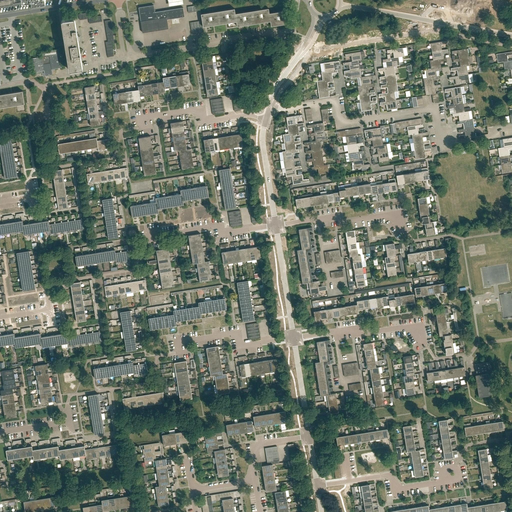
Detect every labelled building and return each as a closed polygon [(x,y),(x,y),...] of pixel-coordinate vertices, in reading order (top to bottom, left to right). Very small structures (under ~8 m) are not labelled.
[(155,12),(154,6),(153,5),(138,7),(142,32),(168,28),(167,20),(184,17),(183,7),(155,12)] [(226,23),(236,21),(235,13),(234,8),(217,11),(219,24),(226,23)] [(254,23),(260,22),(262,22),(270,21),(269,13),(268,8),(252,11),(254,23)] [(286,10),(269,13),(270,21),(271,26),(276,25),(278,25),(279,24),(288,23),(286,10)] [(217,11),(201,14),(202,20),(203,26),(211,25),(213,25),(219,24),(217,11)] [(247,25),(248,24),(254,23),(252,11),(235,13),(236,21),(237,26),(245,25),(247,25)] [(75,29),(73,18),(63,20),(71,70),(81,68),(79,58),(81,58),(80,53),(81,53),(82,52),(83,49),(82,50),(79,49),(78,49),(76,37),(77,37),(80,35),(80,36),(81,36),(79,33),(78,32),(77,33),(76,28),(75,29)] [(442,50),(441,44),(446,44),(446,41),(430,43),(432,52),(442,50)] [(398,57),(404,56),(403,48),(387,50),(387,53),(393,52),(394,58),(398,57)] [(459,58),(469,57),(467,48),(451,51),(452,54),(458,53),(459,58)] [(443,58),(442,53),(448,52),(447,49),(442,50),(432,52),(433,60),(443,58)] [(62,68),(60,55),(59,50),(47,52),(41,52),(42,56),(42,57),(32,59),(34,72),(44,71),(45,76),(53,75),(52,69),(62,68)] [(364,51),(344,54),(345,57),(351,56),(351,61),(351,62),(358,60),(358,61),(364,60),(363,58),(365,58),(364,51)] [(508,61),(507,55),(511,54),(511,51),(497,54),(498,62),(504,62),(504,61),(508,61)] [(202,64),(213,62),(212,56),(201,57),(202,64)] [(400,65),(399,63),(398,57),(394,58),(390,58),(388,59),(382,59),(383,62),(386,62),(387,67),(389,67),(394,66),(400,65)] [(467,66),(470,65),(469,57),(459,58),(455,59),(453,59),(453,62),(459,61),(460,67),(466,66),(467,66)] [(431,69),(441,67),(440,62),(446,61),(445,58),(443,58),(433,60),(429,60),(431,69)] [(345,62),(342,63),(343,66),(346,65),(347,68),(349,68),(349,70),(360,69),(364,68),(363,65),(359,65),(358,61),(358,60),(351,62),(351,61),(345,62)] [(339,61),(323,63),(324,71),(334,70),(334,68),(337,68),(337,66),(339,65),(339,63),(339,61)] [(203,70),(214,69),(213,62),(202,64),(203,70)] [(395,75),(394,66),(389,67),(387,67),(378,69),(379,71),(384,71),(385,76),(395,75)] [(468,74),(467,66),(466,66),(460,67),(451,68),(451,71),(457,70),(458,75),(458,76),(464,75),(468,74)] [(441,67),(431,69),(425,69),(426,78),(436,76),(435,71),(441,70),(441,67)] [(214,69),(203,70),(204,77),(215,75),(214,69)] [(322,80),(332,79),(332,73),(337,72),(337,69),(334,70),(324,71),(321,72),(322,80)] [(349,70),(344,71),(344,74),(344,76),(345,76),(347,75),(347,77),(350,77),(351,79),(359,77),(361,77),(360,69),(349,70)] [(186,74),(182,74),(184,85),(190,84),(189,73),(188,71),(185,71),(186,74)] [(179,75),(176,75),(177,86),(184,85),(182,74),(182,72),(179,72),(179,75)] [(169,76),(171,87),(177,86),(176,75),(175,73),(173,73),(173,76),(169,76)] [(455,79),(455,85),(466,83),(469,83),(468,74),(464,75),(458,76),(458,75),(451,77),(448,77),(449,80),(455,79)] [(205,83),(216,82),(215,75),(204,77),(205,83)] [(359,77),(361,85),(361,86),(371,84),(370,79),(376,78),(375,75),(361,77),(359,77)] [(386,84),(396,83),(395,75),(385,76),(379,77),(380,80),(382,80),(382,83),(386,82),(386,84)] [(165,88),(171,87),(169,76),(163,78),(163,82),(165,88)] [(439,79),(439,76),(436,76),(426,78),(423,78),(424,87),(434,85),(433,80),(439,79)] [(322,80),(316,81),(318,89),(328,88),(327,82),(333,81),(332,79),(322,80)] [(165,92),(165,88),(163,82),(157,83),(159,93),(165,92)] [(206,90),(217,88),(216,82),(205,83),(206,90)] [(142,85),(138,86),(138,90),(140,96),(146,95),(144,85),(144,83),(141,83),(142,85)] [(152,94),(159,93),(157,83),(151,84),(152,94)] [(361,85),(357,86),(359,95),(369,93),(368,87),(374,87),(373,83),(371,84),(361,86),(361,85)] [(394,92),(398,91),(396,83),(386,84),(381,85),(381,88),(387,87),(388,92),(388,93),(394,92)] [(146,95),(152,94),(151,84),(144,85),(146,95)] [(425,95),(432,94),(436,94),(435,88),(441,87),(440,84),(434,85),(424,87),(425,95)] [(86,94),(95,92),(94,86),(85,87),(86,94)] [(328,88),(318,89),(319,98),(329,96),(328,91),(334,90),(334,87),(328,88)] [(451,97),(462,95),(460,87),(450,88),(444,89),(445,92),(451,91),(452,97),(451,97)] [(217,88),(206,90),(207,96),(218,94),(217,88)] [(140,100),(140,96),(138,90),(132,91),(134,101),(140,100)] [(6,93),(8,106),(16,105),(24,104),(22,91),(12,92),(11,92),(6,93)] [(127,102),(134,101),(132,91),(126,92),(127,102)] [(121,103),(127,102),(126,92),(119,93),(121,103)] [(370,101),(369,96),(375,95),(374,92),(369,93),(359,95),(360,103),(370,101)] [(396,100),(394,92),(388,93),(388,92),(379,94),(379,97),(385,96),(385,101),(396,100)] [(114,104),(121,103),(119,93),(113,94),(114,104)] [(453,105),(463,103),(462,95),(451,97),(452,97),(446,97),(446,100),(452,99),(453,105)] [(361,109),(358,109),(358,112),(361,111),(371,110),(370,104),(376,103),(376,100),(375,100),(372,101),(370,101),(360,103),(361,109)] [(385,101),(380,102),(380,105),(386,104),(387,110),(397,108),(396,100),(385,101)] [(464,112),(464,111),(463,103),(453,105),(447,106),(448,109),(453,108),(454,113),(464,112)] [(90,119),(99,118),(99,114),(100,114),(101,114),(104,114),(104,115),(106,115),(106,110),(103,111),(98,111),(89,113),(90,119)] [(469,119),(468,111),(464,111),(464,112),(454,113),(452,113),(452,116),(458,115),(459,121),(469,119)] [(297,124),(297,118),(302,117),(302,114),(286,117),(287,125),(297,124)] [(99,118),(90,119),(91,126),(100,124),(99,118)] [(464,129),(474,127),(473,119),(469,119),(459,121),(457,121),(457,124),(463,123),(464,129)] [(288,134),(299,132),(298,127),(304,126),(303,123),(297,124),(287,125),(288,134)] [(314,133),(324,131),(323,123),(307,125),(308,128),(313,127),(314,132),(314,133)] [(418,133),(417,128),(423,127),(423,124),(420,125),(417,125),(414,125),(411,126),(408,126),(407,126),(408,135),(411,135),(411,134),(418,133)] [(464,129),(458,129),(459,132),(464,132),(465,137),(475,135),(474,127),(464,129)] [(381,136),(380,128),(364,130),(366,139),(371,138),(381,136)] [(320,140),(326,139),(324,131),(314,133),(314,132),(308,133),(309,136),(315,135),(315,141),(320,140)] [(294,141),(293,136),(299,135),(299,132),(288,134),(283,134),(284,143),(294,141)] [(423,141),(422,135),(428,135),(427,132),(418,133),(411,134),(411,135),(413,143),(423,141)] [(93,136),(95,136),(94,133),(89,134),(90,139),(91,148),(98,147),(97,141),(96,138),(92,138),(93,138),(93,136)] [(358,134),(355,135),(352,135),(349,136),(346,136),(345,136),(347,145),(357,143),(362,142),(362,137),(361,134),(358,134)] [(383,144),(381,136),(371,138),(366,139),(366,141),(372,141),(373,146),(383,144)] [(504,147),(511,145),(511,137),(503,139),(504,147)] [(110,139),(104,140),(105,150),(105,149),(108,148),(109,149),(112,149),(110,139)] [(105,150),(104,140),(97,141),(98,147),(98,151),(99,151),(98,150),(102,149),(102,151),(105,150)] [(296,150),(296,149),(295,144),(300,143),(300,140),(294,141),(284,143),(285,151),(296,150)] [(321,148),(320,140),(315,141),(304,143),(304,146),(310,145),(311,150),(321,148)] [(424,149),(423,144),(429,143),(429,140),(423,141),(413,143),(414,151),(424,149)] [(357,143),(347,145),(348,153),(358,151),(357,146),(363,145),(362,142),(357,143)] [(59,153),(66,152),(64,143),(58,144),(59,153)] [(377,154),(388,152),(386,144),(383,144),(373,146),(370,146),(371,149),(377,148),(377,154)] [(510,155),(509,149),(511,148),(511,145),(504,147),(498,148),(500,157),(510,155)] [(312,158),(323,157),(321,148),(311,150),(305,151),(306,154),(311,153),(312,158)] [(424,149),(414,151),(415,159),(426,158),(425,152),(430,151),(430,148),(424,149)] [(293,158),(293,153),(298,152),(298,149),(296,149),(296,150),(285,151),(282,152),(283,160),(293,158)] [(363,159),(366,159),(365,153),(364,153),(364,150),(358,151),(348,153),(349,161),(353,161),(360,160),(360,159),(363,159)] [(374,154),(371,155),(372,155),(372,157),(378,157),(379,162),(389,160),(388,152),(377,154),(374,154)] [(511,163),(510,158),(511,157),(511,154),(510,155),(500,157),(501,165),(511,163)] [(295,167),(295,166),(294,161),(300,160),(299,157),(293,158),(283,160),(285,168),(295,167)] [(324,165),(323,157),(312,158),(307,159),(307,162),(313,161),(314,167),(324,165)] [(360,160),(353,161),(354,169),(370,167),(369,163),(364,164),(363,159),(360,159),(360,160)] [(511,165),(511,162),(511,163),(501,165),(502,173),(511,171),(511,168),(511,166),(511,165)] [(329,173),(327,164),(324,165),(314,167),(311,167),(312,170),(317,169),(318,175),(329,173)] [(296,175),(295,170),(301,169),(300,166),(295,166),(295,167),(285,168),(286,177),(292,176),(296,175)] [(127,167),(120,168),(122,179),(121,177),(125,177),(125,178),(128,178),(127,167)] [(122,179),(120,168),(113,170),(115,180),(115,178),(118,178),(119,179),(122,179)] [(230,168),(219,170),(220,177),(231,175),(230,168)] [(54,177),(63,176),(62,169),(52,171),(54,177)] [(115,180),(113,170),(107,171),(108,181),(108,179),(112,179),(112,180),(115,180)] [(108,181),(107,171),(100,172),(102,182),(102,180),(105,180),(105,181),(108,181)] [(102,182),(100,172),(93,173),(95,183),(95,182),(98,181),(99,182),(102,182)] [(92,182),(92,184),(95,183),(93,173),(87,174),(88,184),(89,184),(88,183),(92,182)] [(292,176),(293,184),(309,182),(308,179),(303,179),(302,174),(296,175),(292,176)] [(231,175),(220,177),(221,183),(232,181),(231,175)] [(395,178),(388,179),(389,182),(390,191),(397,190),(395,178)] [(232,181),(221,183),(222,189),(233,188),(232,181)] [(206,186),(200,187),(202,198),(208,197),(207,186),(206,186)] [(200,187),(193,188),(195,199),(202,198),(200,187)] [(193,188),(187,189),(189,200),(195,199),(193,188)] [(233,188),(222,189),(223,196),(234,194),(233,188)] [(187,189),(180,190),(181,192),(181,194),(182,201),(183,201),(189,200),(187,189)] [(181,194),(175,195),(177,206),(184,205),(183,201),(182,201),(181,194)] [(234,194),(223,196),(224,202),(235,200),(234,194)] [(302,198),(303,207),(309,206),(308,194),(301,195),(301,196),(302,198)] [(175,195),(168,196),(170,207),(177,206),(175,195)] [(168,196),(162,197),(164,208),(170,207),(168,196)] [(417,198),(418,205),(427,203),(430,203),(429,196),(426,197),(417,198)] [(162,197),(155,198),(156,200),(156,202),(157,209),(158,209),(164,208),(162,197)] [(112,198),(102,199),(103,206),(113,205),(112,198)] [(235,200),(224,202),(225,209),(236,207),(235,200)] [(67,201),(58,203),(59,209),(68,208),(67,201)] [(156,202),(150,203),(152,214),(159,213),(158,209),(157,209),(156,202)] [(150,203),(144,204),(145,215),(152,214),(150,203)] [(144,204),(137,205),(139,216),(145,215),(144,204)] [(131,206),(130,206),(132,217),(139,216),(137,205),(131,206)] [(430,222),(429,215),(420,217),(421,223),(424,223),(430,222)] [(82,219),(75,220),(77,231),(77,229),(80,229),(80,230),(84,230),(84,229),(82,219)] [(49,220),(42,222),(43,232),(49,231),(50,230),(49,224),(49,220)] [(75,220),(69,221),(70,232),(71,232),(71,230),(74,230),(74,231),(77,231),(75,220)] [(22,221),(16,222),(17,232),(23,231),(24,231),(23,225),(23,223),(22,221)] [(69,221),(62,222),(64,233),(64,231),(67,231),(67,232),(70,232),(69,221)] [(62,222),(56,223),(57,234),(58,234),(57,232),(60,232),(61,233),(64,233),(62,222)] [(49,224),(50,230),(49,231),(50,235),(51,235),(51,234),(54,233),(54,235),(57,234),(56,223),(49,224)] [(23,225),(24,231),(23,231),(24,235),(31,234),(29,224),(23,225)] [(311,282),(310,278),(315,278),(315,274),(310,275),(309,272),(314,271),(314,268),(309,268),(308,265),(313,264),(313,261),(308,262),(307,258),(312,258),(311,254),(307,255),(306,252),(314,250),(314,247),(310,248),(310,244),(314,244),(314,240),(309,241),(309,238),(313,237),(313,234),(308,234),(308,231),(312,230),(312,227),(299,229),(302,249),(297,250),(302,283),(309,282),(311,282)] [(117,230),(108,232),(109,238),(109,239),(119,237),(117,230)] [(347,244),(344,244),(345,247),(348,247),(348,250),(357,249),(360,248),(359,242),(356,243),(347,244)] [(400,249),(402,248),(401,242),(399,242),(399,245),(396,246),(395,247),(394,247),(394,243),(385,244),(386,251),(395,249),(400,248),(400,249)] [(358,255),(357,249),(348,250),(349,256),(349,257),(352,256),(358,255)] [(115,250),(108,251),(109,261),(116,260),(115,253),(115,250)] [(128,251),(121,252),(123,263),(123,261),(126,261),(127,262),(130,262),(130,261),(128,251)] [(115,253),(116,260),(116,264),(117,264),(117,262),(120,262),(120,263),(123,263),(121,252),(115,253)] [(76,256),(75,256),(77,266),(84,265),(82,255),(76,256)] [(146,290),(145,280),(138,281),(139,291),(140,291),(139,290),(143,289),(143,291),(146,290)] [(248,280),(237,282),(238,289),(249,287),(249,286),(248,280)] [(365,280),(356,281),(351,282),(348,282),(349,284),(349,289),(353,288),(353,285),(355,285),(355,284),(356,284),(357,288),(366,286),(365,280)] [(71,290),(81,288),(80,281),(70,283),(71,290)] [(139,291),(138,281),(131,282),(133,292),(133,291),(136,290),(136,292),(139,291)] [(133,292),(131,282),(125,283),(126,293),(126,292),(129,291),(130,293),(133,292)] [(426,283),(427,286),(428,294),(435,293),(433,285),(431,285),(430,282),(426,283)] [(126,293),(125,283),(118,284),(120,294),(119,293),(123,292),(123,294),(126,293)] [(120,294),(118,284),(111,285),(113,295),(113,294),(116,293),(116,295),(120,294)] [(109,295),(110,296),(113,295),(111,285),(104,286),(106,297),(106,295),(109,295)] [(319,291),(326,290),(326,286),(322,287),(322,286),(318,287),(310,288),(311,295),(320,293),(319,291)] [(249,287),(238,289),(239,295),(250,294),(250,293),(250,292),(249,287)] [(250,294),(239,295),(240,302),(251,300),(251,299),(250,294)] [(223,298),(218,299),(220,310),(226,309),(225,298),(224,298),(223,298)] [(217,299),(212,300),(213,311),(220,310),(218,299),(217,299)] [(210,300),(205,301),(207,312),(213,311),(212,300),(211,300),(210,300)] [(251,300),(240,302),(241,308),(252,306),(252,305),(251,300)] [(204,301),(198,302),(199,306),(201,313),(207,312),(205,301),(204,301)] [(198,306),(193,307),(195,318),(201,317),(201,313),(199,306),(198,306)] [(252,306),(241,308),(242,314),(253,313),(253,312),(253,311),(252,306)] [(192,307),(187,308),(188,319),(195,318),(193,307),(192,307)] [(185,308),(180,309),(182,320),(188,319),(187,308),(186,308),(185,308)] [(179,309),(173,310),(174,313),(174,314),(175,314),(176,321),(182,320),(180,309),(179,309)] [(130,310),(120,312),(121,319),(131,317),(131,312),(130,311),(130,310)] [(253,313),(242,314),(243,321),(254,320),(254,319),(254,318),(253,313)] [(85,314),(75,315),(77,322),(86,320),(85,314)] [(173,314),(168,315),(170,326),(176,325),(176,321),(175,314),(174,314),(173,314)] [(167,315),(162,316),(164,327),(170,326),(168,315),(167,315)] [(161,316),(155,317),(157,328),(164,327),(162,316),(161,316)] [(149,318),(148,318),(150,329),(151,329),(157,328),(155,317),(154,317),(149,318)] [(77,335),(73,336),(75,346),(75,345),(78,344),(78,346),(82,345),(80,335),(80,332),(77,332),(77,335)] [(100,332),(93,333),(95,343),(95,342),(98,341),(98,343),(101,342),(102,342),(100,332)] [(14,333),(7,334),(8,344),(15,343),(14,337),(14,336),(14,333)] [(40,333),(33,334),(35,344),(41,343),(40,337),(41,337),(40,335),(40,333)] [(66,333),(60,334),(61,344),(67,343),(68,343),(67,337),(66,333)] [(93,333),(87,334),(88,344),(89,344),(88,343),(91,342),(92,344),(95,343),(93,333)] [(87,334),(80,335),(82,345),(82,344),(85,343),(85,345),(88,344),(87,334)] [(14,337),(15,343),(15,347),(22,346),(21,336),(14,337)] [(41,337),(40,337),(41,343),(42,347),(48,346),(47,336),(41,337)] [(67,337),(68,343),(67,343),(68,348),(69,347),(69,346),(72,346),(72,347),(75,346),(73,336),(67,337)] [(326,350),(331,349),(331,346),(326,347),(325,343),(330,343),(330,339),(316,342),(320,361),(315,362),(320,396),(323,395),(327,394),(329,394),(328,391),(333,390),(333,387),(328,387),(327,384),(332,383),(331,380),(327,381),(326,377),(331,377),(330,373),(326,374),(325,371),(330,370),(329,367),(324,368),(324,364),(329,363),(332,363),(334,363),(333,359),(328,360),(328,357),(332,356),(332,353),(327,353),(326,350)] [(135,343),(125,344),(126,351),(137,349),(136,349),(136,348),(135,343)] [(454,365),(451,366),(453,377),(459,376),(457,367),(457,363),(456,359),(454,359),(453,359),(454,365)] [(145,364),(139,364),(141,375),(141,374),(144,373),(145,374),(145,375),(148,374),(146,363),(146,362),(145,362),(145,364)] [(479,397),(491,395),(490,390),(494,389),(490,362),(475,364),(474,364),(476,375),(475,375),(475,377),(479,397)] [(120,364),(119,364),(121,374),(127,373),(126,363),(121,364),(121,363),(119,363),(120,364)] [(133,366),(134,372),(133,372),(133,373),(134,376),(135,376),(134,375),(138,374),(138,376),(141,375),(139,364),(139,365),(139,363),(138,363),(138,365),(133,365),(133,366)] [(238,377),(246,376),(244,364),(239,365),(240,370),(237,370),(238,377)] [(107,366),(108,376),(115,375),(113,365),(108,366),(108,365),(107,365),(107,366)] [(94,368),(95,379),(102,378),(100,367),(95,368),(95,367),(94,367),(94,368)] [(163,392),(162,392),(156,393),(157,404),(158,404),(157,402),(161,402),(161,403),(164,403),(163,392)] [(157,404),(156,393),(149,394),(151,405),(151,403),(154,403),(154,404),(157,404)] [(98,394),(88,395),(89,402),(99,400),(98,395),(100,395),(100,394),(98,394)] [(151,405),(149,394),(143,396),(144,406),(144,404),(148,404),(148,405),(151,405)] [(144,406),(143,396),(136,397),(138,407),(137,405),(141,405),(141,406),(144,406)] [(138,407),(136,397),(129,398),(131,408),(131,406),(134,406),(134,407),(138,407)] [(128,407),(128,408),(131,408),(129,398),(122,399),(124,409),(124,407),(128,407)] [(279,412),(280,423),(287,422),(285,411),(279,412)] [(274,424),(280,423),(279,412),(272,413),(274,424)] [(268,425),(274,424),(272,413),(266,414),(268,425)] [(261,426),(268,425),(266,414),(260,415),(261,426)] [(255,427),(261,426),(260,415),(253,416),(255,427)] [(245,421),(247,432),(254,431),(252,420),(245,421)] [(241,433),(247,432),(245,421),(239,422),(241,433)] [(234,434),(241,433),(239,422),(233,423),(234,434)] [(228,435),(234,434),(233,423),(226,424),(228,435)] [(103,426),(93,428),(94,434),(104,433),(104,432),(103,427),(105,427),(105,426),(103,426)] [(181,432),(183,442),(190,441),(188,431),(188,430),(181,432)] [(162,435),(164,445),(170,444),(169,434),(164,434),(164,432),(162,433),(162,435)] [(177,443),(183,442),(181,432),(175,433),(177,443)] [(207,439),(205,439),(206,443),(218,442),(218,441),(217,436),(222,436),(222,432),(205,435),(207,435),(207,439)] [(170,444),(177,443),(175,433),(169,434),(170,444)] [(440,447),(442,446),(451,445),(450,438),(441,440),(439,440),(440,447)] [(224,444),(223,441),(218,441),(218,442),(206,443),(206,444),(208,443),(209,447),(207,447),(207,452),(214,451),(219,450),(218,445),(224,444)] [(144,449),(143,449),(143,453),(155,451),(154,446),(160,446),(159,442),(142,445),(144,445),(144,449)] [(415,450),(417,450),(416,446),(419,446),(420,446),(419,443),(416,444),(414,445),(414,444),(406,445),(407,452),(411,451),(415,450)] [(118,444),(111,445),(113,456),(113,454),(116,454),(117,455),(120,455),(118,444)] [(113,456),(111,445),(105,446),(107,457),(106,455),(110,455),(110,456),(113,456)] [(85,450),(84,446),(78,447),(79,456),(85,455),(86,455),(85,450)] [(107,457),(105,446),(98,447),(100,458),(100,456),(103,456),(104,457),(107,457)] [(21,458),(27,457),(25,447),(19,448),(21,458)] [(100,458),(98,447),(92,448),(94,459),(94,457),(97,457),(97,458),(100,458)] [(14,459),(21,458),(19,448),(13,449),(14,459)] [(90,458),(90,459),(94,459),(92,448),(85,450),(86,455),(85,455),(86,460),(86,458),(90,458)] [(7,460),(14,459),(13,449),(6,450),(7,460)] [(215,457),(226,455),(225,449),(219,450),(214,451),(215,457)] [(452,451),(443,452),(444,459),(454,457),(454,455),(457,454),(457,450),(452,451)] [(161,454),(160,451),(155,451),(143,453),(143,454),(145,453),(146,457),(144,457),(145,462),(155,460),(156,460),(156,455),(161,454)] [(216,463),(227,462),(226,455),(215,457),(216,463)] [(421,463),(421,462),(421,458),(425,458),(426,458),(425,455),(420,456),(412,458),(413,464),(421,463)] [(156,466),(167,465),(166,458),(156,460),(155,460),(156,466)] [(217,470),(228,468),(227,462),(216,463),(217,470)] [(414,470),(422,469),(422,466),(423,466),(423,465),(426,464),(427,464),(426,462),(421,462),(421,463),(413,464),(414,470)] [(263,472),(273,470),(272,464),(268,465),(262,466),(263,472)] [(157,473),(168,471),(167,465),(156,466),(157,473)] [(228,468),(217,470),(218,476),(229,475),(228,468)] [(264,479),(274,477),(273,470),(263,472),(264,479)] [(158,479),(169,477),(168,471),(157,473),(158,479)] [(166,485),(170,484),(169,477),(158,479),(159,486),(166,485)] [(265,485),(275,483),(274,477),(264,479),(265,485)] [(275,483),(265,485),(266,491),(280,489),(280,487),(276,488),(275,483)] [(369,484),(361,485),(362,492),(370,491),(370,486),(371,486),(371,484),(369,484)] [(167,491),(166,485),(159,486),(155,486),(156,493),(167,491)] [(276,498),(286,497),(285,490),(275,492),(276,498)] [(157,499),(168,497),(167,491),(156,493),(157,499)] [(129,506),(127,496),(123,496),(123,494),(120,494),(121,497),(123,507),(129,506)] [(127,496),(129,506),(135,505),(134,495),(127,496)] [(49,497),(51,508),(57,507),(58,507),(56,496),(49,497)] [(45,509),(51,508),(49,497),(43,498),(45,509)] [(116,509),(123,507),(121,497),(114,498),(116,509)] [(168,497),(157,499),(158,506),(169,504),(168,497)] [(277,505),(288,503),(286,497),(276,498),(277,505)] [(43,498),(36,499),(38,510),(45,509),(43,498)] [(110,510),(116,509),(114,498),(108,499),(110,510)] [(223,506),(234,504),(233,498),(222,499),(223,506)] [(32,511),(38,510),(36,499),(30,500),(32,511)] [(104,511),(110,510),(108,499),(101,500),(102,504),(103,511),(104,511)] [(30,500),(24,501),(25,511),(32,511),(30,500)] [(278,511),(289,510),(288,503),(277,505),(278,511)]
